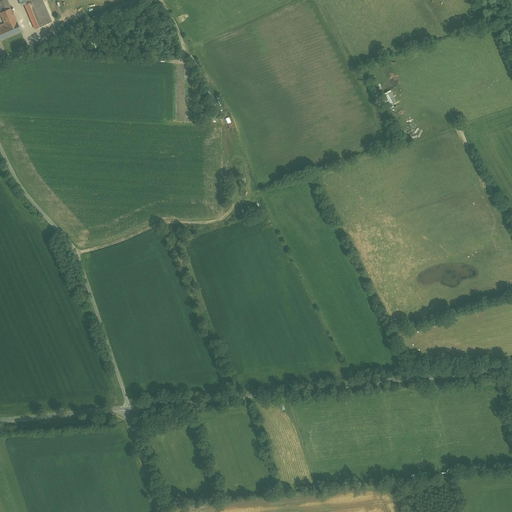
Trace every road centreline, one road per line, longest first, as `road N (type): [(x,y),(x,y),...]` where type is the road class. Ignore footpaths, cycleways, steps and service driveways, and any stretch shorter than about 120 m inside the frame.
road 1 (tertiary): [(500,368),(128,408)]
road 2 (residential): [(128,408),(76,260),(20,184),(0,139)]
road 3 (track): [(69,248),(93,251),(165,224),(219,222),(245,201)]
road 4 (residential): [(132,0),(0,56)]
road 5 (tertiary): [(128,408),(0,421)]
